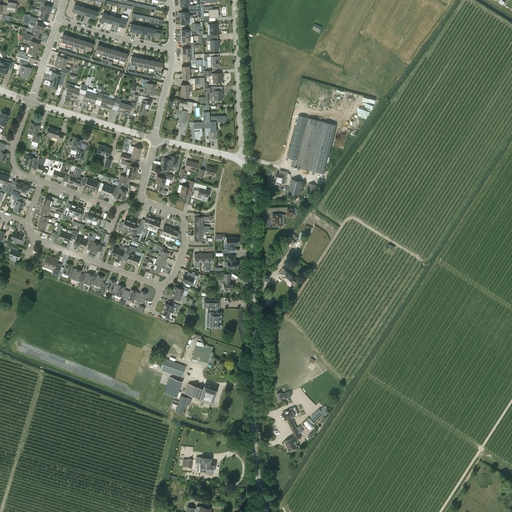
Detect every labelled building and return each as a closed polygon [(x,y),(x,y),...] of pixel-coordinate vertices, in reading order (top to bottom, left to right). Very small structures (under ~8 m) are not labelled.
[(0,13),(9,14),(9,11),(15,12),(15,11),(17,11),(18,4),(16,4),(17,3),(8,2),(7,5),(0,3),(0,13)] [(41,8),(40,10),(49,13),(51,7),(44,4),(43,8),(41,8)] [(72,11),(79,13),(81,6),(75,4),(72,11)] [(87,8),(81,6),(79,13),(84,15),(87,8)] [(203,21),(209,21),(209,18),(219,18),(218,9),(208,9),(209,16),(203,16),(203,17),(202,17),(202,21),(203,21)] [(49,13),(40,10),(39,13),(41,14),(40,17),(47,20),(49,13)] [(101,20),(107,22),(109,15),(103,13),(101,20)] [(118,26),(124,27),(127,20),(121,18),(118,26)] [(156,25),(155,29),(154,36),(160,37),(161,30),(158,29),(158,25),(159,25),(159,24),(162,25),(163,20),(157,18),(156,21),(156,24),(156,25)] [(314,23),(311,29),(319,33),(322,27),(314,23)] [(37,24),(35,30),(43,33),(45,27),(37,24)] [(203,37),(214,37),(214,35),(218,35),(218,27),(218,24),(209,24),(210,35),(203,35),(203,37)] [(43,33),(35,30),(33,36),(41,39),(43,33)] [(61,42),(67,43),(69,36),(63,34),(61,42)] [(69,36),(67,43),(72,45),(75,38),(69,36)] [(189,36),(181,37),(182,43),(183,43),(183,45),(194,45),(193,42),(189,42),(189,36)] [(218,40),(214,40),(214,37),(206,37),(207,40),(210,40),(210,51),(218,50),(218,40)] [(72,45),(79,47),(81,40),(75,38),(72,45)] [(79,47),(84,49),(87,41),(81,40),(79,47)] [(31,41),(29,47),(37,50),(39,43),(31,41)] [(87,41),(84,49),(91,51),(93,43),(87,41)] [(95,52),(101,54),(104,47),(98,45),(95,52)] [(182,48),(182,55),(190,54),(190,48),(194,48),(198,48),(197,45),(194,45),(183,45),(184,48),(182,48)] [(37,50),(29,47),(27,53),(35,56),(37,50)] [(101,54),(107,56),(110,48),(104,47),(101,54)] [(113,58),(115,50),(110,48),(107,56),(113,58)] [(113,58),(119,60),(121,52),(115,50),(113,58)] [(121,52),(119,60),(125,61),(128,54),(121,52)] [(219,56),(214,56),(214,53),(203,54),(203,57),(211,57),(211,67),(219,67),(219,56)] [(21,58),(19,65),(21,65),(19,71),(21,72),(20,76),(28,79),(31,68),(26,67),(28,61),(29,58),(22,55),(21,58)] [(57,56),(56,61),(66,64),(68,60),(71,61),(72,57),(65,55),(64,58),(57,56)] [(4,58),(0,70),(0,71),(6,73),(8,67),(11,68),(13,62),(10,61),(10,60),(4,58)] [(56,61),(54,66),(61,68),(60,71),(70,73),(70,71),(68,70),(69,69),(65,68),(66,64),(56,61)] [(51,75),(52,76),(49,86),(57,89),(60,78),(62,79),(63,75),(52,72),(51,75)] [(221,77),(221,73),(212,74),(212,79),(213,79),(213,83),(221,82),(221,77)] [(87,77),(84,85),(81,95),(84,96),(82,102),(88,104),(91,93),(88,92),(87,86),(90,78),(87,77)] [(144,87),(155,90),(156,85),(149,83),(149,80),(142,79),(141,82),(145,83),(144,87)] [(66,82),(64,90),(67,91),(65,97),(71,99),(74,88),(69,87),(70,83),(66,82)] [(77,89),(74,88),(71,99),(77,100),(78,94),(81,95),(84,85),(81,84),(77,89)] [(154,95),(155,90),(144,87),(143,92),(139,91),(138,94),(146,96),(146,93),(154,95)] [(206,93),(205,93),(206,105),(209,105),(208,93),(210,92),(210,93),(213,93),(213,96),(214,96),(214,100),(222,100),(222,94),(222,90),(218,91),(218,87),(212,87),(205,88),(206,93)] [(101,93),(102,90),(98,89),(96,95),(91,93),(88,104),(94,105),(96,100),(98,100),(101,93)] [(100,107),(105,109),(108,98),(104,97),(105,94),(101,93),(98,100),(101,101),(100,107)] [(116,106),(118,98),(115,97),(114,100),(108,98),(105,109),(111,111),(113,105),(116,106)] [(122,99),(118,98),(116,106),(119,106),(117,112),(122,114),(126,104),(121,102),(122,99)] [(141,99),(140,102),(141,102),(138,113),(146,115),(149,105),(151,105),(152,102),(141,99)] [(180,102),(180,101),(177,100),(177,103),(179,104),(178,109),(175,109),(174,116),(180,118),(179,121),(185,123),(188,123),(190,114),(187,114),(187,112),(191,113),(193,102),(187,101),(186,104),(180,102)] [(133,111),(136,103),(131,102),(130,105),(126,104),(122,114),(128,116),(130,110),(133,111)] [(202,112),(203,112),(204,122),(194,122),(194,128),(210,128),(210,116),(209,111),(209,105),(206,105),(201,105),(202,112)] [(7,122),(6,122),(9,115),(1,112),(0,114),(0,125),(1,124),(6,126),(7,122)] [(226,121),(226,115),(210,116),(210,128),(210,132),(210,139),(218,138),(217,130),(216,130),(216,122),(226,121)] [(298,115),(288,157),(293,159),(291,165),(324,174),(329,150),(336,125),(298,115)] [(39,143),(41,135),(37,134),(40,125),(31,122),(28,133),(33,135),(31,141),(39,143)] [(64,135),(59,133),(60,130),(49,127),(47,135),(57,138),(56,140),(61,142),(64,135)] [(80,149),(81,143),(82,140),(74,138),(71,149),(77,150),(74,158),(83,161),(86,151),(80,149)] [(104,146),(99,144),(96,152),(109,156),(111,149),(104,147),(104,146)] [(131,157),(139,159),(142,148),(134,146),(131,157)] [(31,168),(32,163),(35,164),(37,159),(34,158),(27,155),(24,165),(31,168)] [(171,170),(172,166),(177,167),(179,159),(167,155),(166,158),(163,158),(161,168),(171,170)] [(36,171),(41,173),(46,158),(43,157),(42,159),(39,158),(36,164),(38,165),(36,171)] [(50,170),(51,166),(48,164),(50,159),(46,158),(41,173),(46,175),(48,169),(50,170)] [(104,166),(110,168),(113,160),(106,158),(104,166)] [(128,165),(127,171),(136,173),(138,167),(133,166),(134,163),(125,161),(125,160),(121,159),(120,164),(124,164),(128,165)] [(195,171),(197,163),(187,160),(185,168),(195,171)] [(52,177),(57,179),(63,163),(60,162),(59,163),(57,168),(53,167),(52,170),(54,171),(52,177)] [(62,181),(64,175),(66,175),(67,172),(64,170),(65,165),(66,164),(63,163),(57,179),(62,181)] [(216,168),(207,166),(206,171),(205,170),(199,168),(197,177),(203,178),(204,174),(205,174),(214,177),(216,168)] [(68,183),(73,185),(78,170),(79,168),(76,167),(75,169),(73,174),(69,173),(68,176),(70,177),(68,183)] [(81,171),(78,170),(73,185),(77,187),(80,181),(82,182),(83,178),(80,176),(81,171)] [(274,179),(272,180),(272,182),(273,183),(281,185),(282,183),(285,184),(288,174),(288,172),(280,170),(279,174),(276,173),(274,179)] [(121,175),(119,181),(126,183),(127,180),(129,181),(130,178),(135,179),(136,173),(127,171),(125,176),(121,175)] [(5,188),(8,190),(10,185),(11,183),(7,182),(9,177),(5,176),(0,174),(0,182),(6,185),(5,188)] [(157,176),(155,182),(165,184),(166,179),(172,180),(173,177),(162,174),(162,177),(157,176)] [(84,188),(89,189),(93,179),(88,177),(88,178),(85,176),(83,182),(86,183),(84,188)] [(98,181),(93,179),(89,189),(94,191),(96,186),(99,187),(101,183),(98,181)] [(291,179),(287,194),(300,197),(304,182),(291,179)] [(23,183),(22,184),(16,182),(14,189),(27,193),(30,186),(23,183)] [(165,184),(155,182),(154,188),(159,189),(158,192),(166,194),(167,191),(163,190),(165,184)] [(100,194),(105,195),(109,185),(104,183),(104,184),(101,183),(99,187),(102,189),(100,194)] [(310,183),(308,191),(316,194),(318,186),(310,183)] [(118,184),(117,188),(115,193),(118,194),(116,198),(123,201),(127,191),(120,188),(121,185),(118,184)] [(200,188),(201,184),(198,184),(196,190),(198,191),(197,195),(196,197),(201,199),(202,196),(208,198),(210,190),(200,188)] [(12,191),(14,186),(10,185),(8,190),(7,192),(18,196),(19,194),(12,191)] [(115,193),(117,188),(114,187),(109,185),(105,195),(110,197),(112,192),(115,193)] [(190,187),(182,185),(179,195),(187,197),(190,187)] [(15,205),(13,210),(20,213),(24,203),(18,200),(19,197),(13,195),(12,199),(14,200),(12,204),(15,205)] [(45,198),(43,203),(52,206),(53,201),(53,200),(54,198),(48,195),(47,198),(45,198)] [(41,209),(50,212),(52,206),(43,203),(41,209)] [(68,213),(73,215),(76,206),(74,205),(74,204),(71,203),(69,209),(66,207),(64,214),(67,215),(68,213)] [(73,215),(79,217),(78,219),(81,220),(83,214),(80,213),(82,207),(79,206),(79,207),(76,206),(73,215)] [(40,214),(41,215),(41,214),(48,217),(50,212),(41,209),(40,214)] [(90,223),(91,223),(95,211),(93,210),(90,209),(88,214),(85,213),(82,219),(86,221),(86,222),(90,223)] [(95,211),(91,223),(91,224),(95,225),(97,225),(100,226),(102,219),(99,218),(101,213),(98,212),(95,211)] [(41,215),(39,220),(47,223),(49,217),(48,217),(41,214),(41,215)] [(194,217),(194,223),(203,223),(203,220),(208,220),(208,217),(199,217),(199,214),(195,214),(195,217),(194,217)] [(151,217),(146,216),(143,224),(140,223),(137,232),(140,234),(142,229),(146,231),(148,227),(151,217)] [(281,228),(282,217),(270,216),(270,221),(269,221),(269,222),(269,223),(269,224),(270,225),(270,227),(276,227),(276,228),(281,228)] [(148,227),(153,228),(156,219),(151,217),(148,227)] [(122,228),(128,230),(131,220),(125,218),(123,222),(121,221),(118,230),(121,231),(122,228)] [(158,230),(161,221),(156,219),(153,228),(158,230)] [(39,220),(37,225),(39,226),(38,229),(44,231),(45,228),(47,223),(39,220)] [(137,222),(131,220),(128,230),(133,232),(132,235),(135,236),(138,227),(136,227),(137,222)] [(57,233),(60,234),(58,239),(63,241),(66,232),(61,230),(62,226),(59,225),(59,227),(57,233)] [(169,227),(164,225),(160,234),(165,236),(169,227)] [(165,236),(170,238),(174,229),(169,227),(165,236)] [(178,230),(174,229),(170,238),(175,240),(178,230)] [(72,230),(71,233),(66,232),(63,241),(68,243),(70,238),(73,239),(76,231),(72,230)] [(76,231),(73,239),(75,240),(73,245),(79,247),(82,238),(77,236),(78,232),(76,231)] [(20,243),(23,236),(13,232),(11,236),(8,235),(6,241),(11,243),(12,240),(20,243)] [(296,242),(296,241),(298,239),(303,241),(305,235),(300,233),(299,238),(293,234),(290,237),(286,243),(283,246),(279,250),(279,251),(272,259),(276,263),(281,257),(282,258),(285,256),(284,255),(287,252),(287,253),(289,251),(288,250),(291,247),(296,242)] [(86,244),(88,245),(91,239),(91,237),(88,236),(87,239),(82,238),(79,247),(84,249),(86,244)] [(233,238),(233,237),(230,237),(230,238),(226,238),(226,244),(224,244),(224,250),(235,250),(235,245),(238,245),(238,243),(239,243),(239,239),(238,239),(238,238),(233,238)] [(87,248),(90,249),(89,251),(96,254),(100,244),(93,242),(94,240),(91,239),(88,245),(87,248)] [(116,258),(119,248),(114,246),(115,243),(112,242),(110,248),(113,249),(110,256),(116,258)] [(8,256),(18,260),(21,253),(18,251),(13,250),(14,247),(7,244),(6,247),(11,249),(8,256)] [(123,254),(125,255),(128,248),(125,247),(125,248),(120,246),(119,248),(116,258),(121,260),(123,254)] [(160,249),(158,254),(167,258),(169,253),(168,252),(169,249),(161,246),(160,249)] [(128,248),(125,255),(128,256),(126,262),(131,264),(135,254),(136,251),(133,250),(132,249),(131,249),(128,248)] [(144,254),(141,252),(140,256),(135,254),(131,264),(137,266),(139,260),(141,261),(144,254)] [(167,258),(158,254),(156,259),(165,263),(167,258)] [(47,255),(43,266),(54,270),(52,273),(57,275),(61,265),(56,263),(58,259),(47,255)] [(237,266),(238,266),(238,263),(237,263),(237,261),(234,261),(234,256),(228,256),(227,261),(226,261),(226,262),(224,261),(224,267),(226,267),(226,268),(237,268),(237,266)] [(156,259),(154,264),(164,268),(165,263),(156,259)] [(71,270),(72,268),(73,265),(66,263),(62,273),(69,275),(72,276),(74,271),(71,270)] [(153,269),(151,268),(150,271),(158,274),(159,271),(162,272),(164,268),(154,264),(153,269)] [(72,276),(71,278),(78,281),(78,280),(81,282),(83,276),(83,274),(80,273),(81,270),(75,268),(74,271),(72,276)] [(292,278),(293,277),(283,268),(278,274),(282,276),(283,278),(287,281),(286,282),(290,286),(292,284),(294,285),(296,282),(292,278)] [(184,274),(182,281),(192,284),(194,278),(195,275),(189,272),(188,276),(184,274)] [(85,277),(83,276),(81,282),(83,283),(90,285),(91,283),(93,278),(94,275),(87,273),(85,277)] [(104,277),(97,274),(95,279),(93,278),(91,283),(94,284),(100,287),(104,277)] [(233,285),(230,285),(230,281),(230,274),(223,274),(223,278),(223,281),(223,291),(233,291),(233,285)] [(112,291),(115,293),(117,287),(114,286),(116,281),(110,279),(106,289),(112,292),(112,291)] [(118,284),(118,285),(117,287),(115,293),(114,295),(121,297),(124,298),(126,292),(123,291),(125,287),(118,284)] [(175,286),(173,292),(182,295),(184,290),(187,291),(189,288),(182,286),(181,289),(175,286)] [(137,292),(131,289),(129,294),(126,292),(124,298),(127,299),(133,302),(134,300),(136,294),(137,292)] [(148,293),(141,291),(139,295),(136,294),(134,300),(137,301),(144,303),(148,293)] [(182,295),(173,292),(171,297),(177,299),(176,302),(183,304),(184,301),(180,300),(182,295)] [(220,318),(221,318),(221,312),(217,312),(217,308),(219,308),(219,300),(214,300),(204,300),(204,307),(213,308),(213,310),(212,312),(210,312),(210,313),(209,313),(208,327),(210,327),(220,328),(221,322),(220,322),(220,318)] [(165,303),(163,308),(172,312),(174,307),(178,308),(179,305),(173,303),(172,306),(165,303)] [(173,321),(174,318),(171,317),(172,312),(163,308),(161,314),(168,316),(167,319),(173,321)] [(194,350),(191,361),(206,365),(209,354),(194,350)] [(182,378),(186,366),(165,358),(160,370),(182,378)] [(182,382),(169,377),(164,393),(177,397),(182,382)] [(188,383),(185,393),(200,398),(212,402),(216,390),(215,390),(216,387),(211,386),(210,388),(204,386),(203,389),(188,383)] [(289,391),(282,394),(281,391),(277,393),(280,401),(283,400),(283,399),(291,396),(289,391)] [(183,413),(188,398),(181,395),(175,411),(183,413)] [(287,420),(289,423),(293,421),(292,418),(299,414),(295,407),(291,408),(291,409),(282,413),(283,414),(283,415),(283,416),(284,416),(286,420),(287,420)] [(315,422),(323,413),(326,416),(329,413),(324,407),(321,410),(320,409),(311,418),(315,422)] [(310,430),(313,426),(311,424),(313,422),(308,417),(302,423),(310,430)] [(293,421),(289,423),(295,436),(294,437),(284,441),(289,451),(290,450),(291,451),(293,450),(294,449),(298,447),(296,442),(298,441),(297,440),(301,438),(299,433),(303,432),(300,426),(296,428),(293,421)] [(318,431),(315,429),(308,435),(311,438),(318,431)] [(200,463),(199,467),(214,468),(214,463),(211,463),(212,458),(200,457),(196,457),(195,463),(200,463)] [(213,473),(214,468),(199,467),(199,472),(206,472),(206,475),(213,476),(213,473)]
